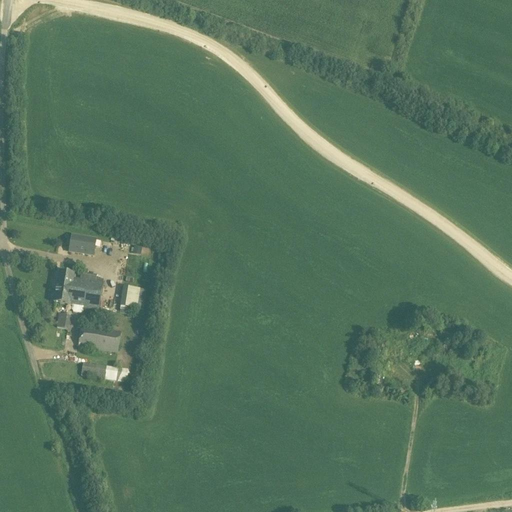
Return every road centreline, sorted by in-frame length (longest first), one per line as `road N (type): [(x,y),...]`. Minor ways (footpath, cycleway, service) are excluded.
road 1 (unclassified): [(39,0),(192,36),(249,74),(329,154),(380,186),(448,213),(511,224)]
road 2 (unclassified): [(37,371),(2,244),(0,104),(9,0)]
road 3 (track): [(81,511),(37,371)]
road 4 (track): [(418,373),(402,511)]
